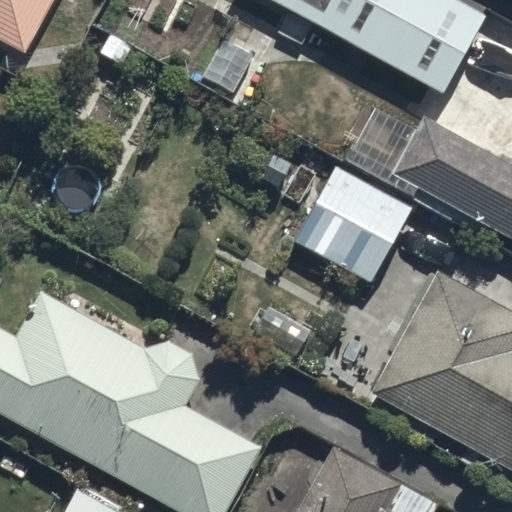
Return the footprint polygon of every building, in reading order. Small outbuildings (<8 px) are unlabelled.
[(0,0),(0,31),(18,42),(40,0),(0,0)] [(483,19),(448,0),(254,0),(439,99),(483,19)] [(424,122),(390,182),(511,248),(511,163),(510,168),(424,122)] [(328,171),(289,247),(369,288),(408,212),(328,171)] [(511,318),(431,277),(368,400),(511,473),(511,318)] [(196,353),(164,340),(135,350),(40,299),(13,342),(0,334),(0,420),(168,510),(167,511),(230,511),(259,454),(185,412),(199,385),(196,353)] [(327,454),(297,511),(433,511),(435,510),(327,454)] [(101,511),(70,495),(61,511),(101,511)]
